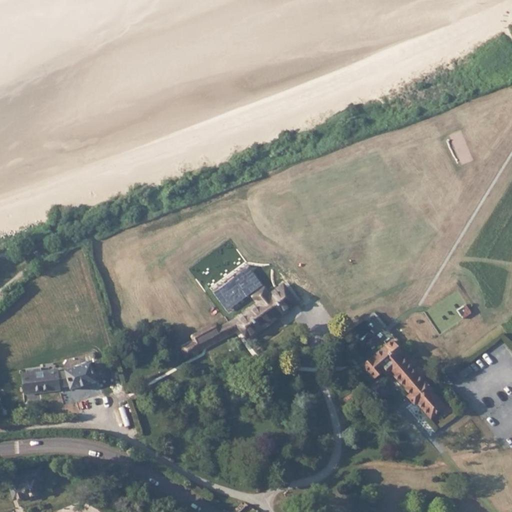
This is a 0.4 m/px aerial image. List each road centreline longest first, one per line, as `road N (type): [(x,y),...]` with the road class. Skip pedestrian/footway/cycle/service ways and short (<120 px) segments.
road 1 (track): [(249,511),(275,489),(318,477),(338,453),(340,425),(322,385),(312,317)]
road 2 (secondary): [(0,446),(50,441),(113,454),(206,511)]
